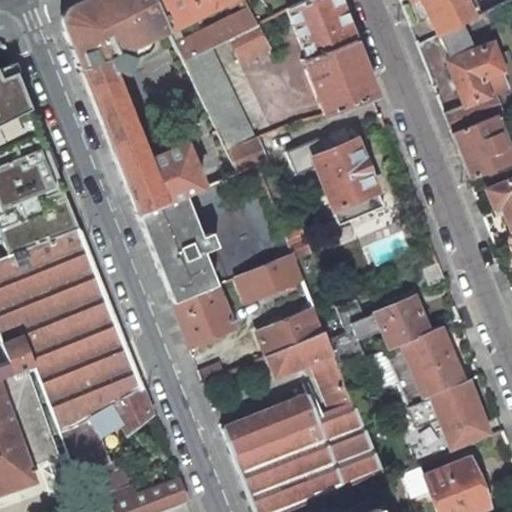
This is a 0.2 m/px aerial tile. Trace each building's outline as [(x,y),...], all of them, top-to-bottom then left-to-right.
[(63,31),(136,215),(162,204),(183,195),(202,187),(185,145),(146,161),(111,73),(113,72),(123,76),(129,58),(120,54),(119,52),(148,38),(167,29),(152,0),(79,0),(73,3),(63,31)] [(152,0),(167,29),(226,0),(152,0)] [(372,95),(334,0),(304,0),(285,10),(304,57),(300,59),(322,115),(372,95)] [(411,0),(411,1),(413,0),(419,0),(436,35),(437,35),(457,25),(478,14),(471,0),(411,0)] [(247,9),(174,44),(182,61),(209,48),(227,39),(254,24),(247,9)] [(271,56),(254,24),(227,39),(237,58),(260,47),(266,59),(271,56)] [(470,52),(457,25),(437,35),(449,60),(446,61),(463,104),(442,113),(450,133),(496,115),(500,114),(492,94),(506,88),(499,72),(501,71),(495,56),(490,44),(470,52)] [(253,138),(209,48),(182,61),(225,150),(253,138)] [(0,219),(17,254),(78,231),(15,74),(14,72),(0,77),(0,219)] [(511,161),(511,156),(496,115),(450,133),(468,179),(511,161)] [(265,161),(254,138),(253,138),(225,150),(236,173),(256,164),(257,165),(265,161)] [(310,158),(331,209),(332,209),(338,223),(379,205),(374,192),(375,191),(354,140),(310,158)] [(511,172),(485,183),(487,189),(485,189),(492,207),(499,204),(509,230),(511,228),(511,172)] [(136,215),(170,303),(214,285),(201,253),(215,247),(209,233),(200,236),(183,195),(162,204),(136,215)] [(298,225),(282,231),(290,253),(293,259),(309,253),(298,225)] [(20,335),(60,435),(76,426),(103,410),(110,405),(141,388),(123,344),(78,231),(17,254),(0,260),(0,342),(0,343),(20,335)] [(245,302),(300,279),(293,259),(290,253),(282,257),(234,276),(245,302)] [(419,286),(442,276),(437,263),(413,272),(419,286)] [(187,346),(231,328),(230,324),(237,321),(231,306),(224,309),(214,285),(170,303),(187,346)] [(380,329),(388,348),(399,343),(427,332),(412,296),(373,312),(362,316),(354,297),(332,306),(343,332),(324,340),(337,369),(364,358),(356,339),(380,329)] [(255,331),(265,356),(321,331),(313,314),(311,308),(255,331)] [(462,382),(438,327),(427,332),(399,343),(388,348),(382,350),(396,382),(405,406),(422,399),(428,396),(462,382)] [(312,406),(307,392),(220,428),(252,511),(284,511),(354,483),(380,472),(361,425),(337,369),(324,340),(321,331),(265,356),(274,377),(312,361),(332,411),(322,415),(317,417),(312,406)] [(59,456),(21,354),(20,354),(20,355),(18,358),(16,361),(15,365),(15,369),(15,375),(16,380),(9,382),(10,383),(10,384),(9,385),(9,386),(9,387),(8,387),(8,388),(7,388),(7,389),(5,389),(3,389),(1,389),(0,388),(0,389),(29,468),(40,464),(43,469),(46,473),(51,474),(56,473),(57,473),(52,458),(59,456)] [(15,375),(15,369),(15,365),(16,361),(18,358),(20,355),(0,362),(0,388),(1,389),(3,389),(5,389),(7,389),(7,388),(8,388),(8,387),(9,387),(9,386),(9,385),(10,384),(10,383),(9,382),(16,380),(15,375)] [(215,364),(197,371),(202,383),(220,375),(215,364)] [(488,436),(467,380),(462,382),(428,396),(451,451),(488,436)] [(141,388),(110,405),(126,437),(151,414),(141,388)] [(0,493),(34,481),(29,468),(0,389),(0,493)] [(322,415),(318,404),(312,406),(317,417),(322,415)] [(103,410),(76,426),(91,462),(104,495),(118,489),(95,428),(109,419),(103,410)] [(59,436),(71,468),(91,462),(76,426),(60,435),(59,436)] [(470,511),(486,506),(467,458),(422,476),(429,495),(435,511),(470,511)] [(110,511),(157,511),(185,501),(177,479),(134,496),(129,485),(118,489),(104,495),(109,507),(110,511)]
